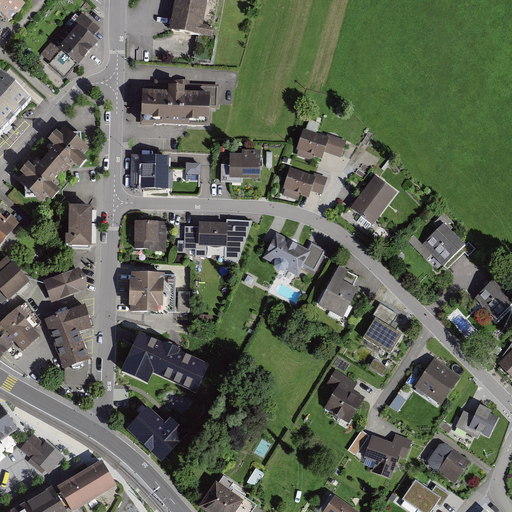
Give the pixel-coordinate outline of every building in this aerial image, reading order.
[(0,0),(0,38),(31,6),(24,0),(0,0)] [(212,0),(179,0),(174,33),(205,38),(212,0)] [(85,13),(44,56),(69,80),(110,37),(85,13)] [(0,137),(34,102),(4,73),(0,77),(0,137)] [(199,95),(158,94),(157,127),(213,129),(213,111),(221,112),(221,88),(199,87),(199,95)] [(308,131),(305,131),(297,157),(314,162),(315,159),(324,162),(327,154),(343,159),(349,143),(327,136),(327,138),(317,135),(321,124),(311,121),(308,131)] [(90,147),(67,128),(18,187),(41,206),(90,147)] [(244,155),(232,155),(232,179),(262,179),(262,151),(244,151),(244,155)] [(135,189),(169,190),(170,158),(136,157),(135,189)] [(187,175),(200,176),(200,183),(211,183),(212,159),(187,159),(187,175)] [(328,180),(292,168),(282,197),(300,203),(303,195),(311,198),(314,191),(323,194),(328,180)] [(399,193),(377,177),(353,209),(375,225),(399,193)] [(0,201),(0,246),(1,248),(23,222),(0,201)] [(94,211),(67,211),(66,251),(93,251),(94,211)] [(200,228),(188,228),(187,249),(206,250),(206,247),(230,248),(231,224),(200,223),(200,228)] [(467,246),(447,223),(424,244),(445,266),(467,246)] [(172,225),(144,224),(143,252),(172,253),(172,225)] [(310,250),(277,234),(265,259),(276,265),(278,268),(281,270),(286,271),(289,269),(300,275),(306,264),(316,270),(325,252),(313,245),(310,250)] [(6,262),(0,267),(0,294),(4,299),(24,280),(6,262)] [(361,275),(341,266),(321,305),(346,318),(360,289),(355,287),(361,275)] [(80,268),(44,282),(52,304),(89,289),(80,268)] [(182,275),(142,274),(141,313),(181,314),(182,275)] [(511,307),(511,293),(497,279),(477,298),(499,320),(511,307)] [(0,325),(0,358),(15,343),(25,352),(47,332),(27,301),(0,325)] [(86,304),(47,319),(65,369),(65,384),(75,384),(88,385),(88,360),(92,359),(81,330),(94,326),(90,316),(86,304)] [(403,335),(377,319),(366,338),(392,354),(403,335)] [(179,349),(144,329),(133,350),(140,354),(124,381),(152,397),(179,349)] [(511,352),(500,364),(511,376),(511,352)] [(462,377),(436,359),(417,387),(444,405),(462,377)] [(389,368),(376,360),(371,368),(385,376),(389,368)] [(361,383),(338,370),(329,384),(339,390),(327,410),(351,424),(366,397),(356,391),(361,383)] [(390,406),(398,412),(407,400),(399,394),(390,406)] [(494,411),(482,405),(470,430),(491,440),(501,419),(493,415),(494,411)] [(0,408),(0,448),(19,435),(0,408)] [(156,414),(140,440),(169,457),(185,431),(156,414)] [(454,430),(438,418),(430,429),(436,433),(440,427),(450,435),(454,430)] [(394,444),(373,437),(366,458),(378,463),(374,474),(394,480),(401,457),(408,460),(414,441),(397,435),(394,444)] [(44,445),(32,436),(21,450),(32,460),(30,463),(45,476),(62,456),(46,443),(44,445)] [(473,464),(443,442),(427,464),(457,485),(473,464)] [(82,475),(18,511),(86,511),(115,495),(97,465),(82,475)] [(255,468),(249,483),(258,486),(264,472),(255,468)] [(439,494),(415,477),(403,494),(427,511),(439,494)] [(252,511),(256,505),(217,481),(201,507),(209,511),(252,511)] [(358,511),(337,497),(326,511),(358,511)]
